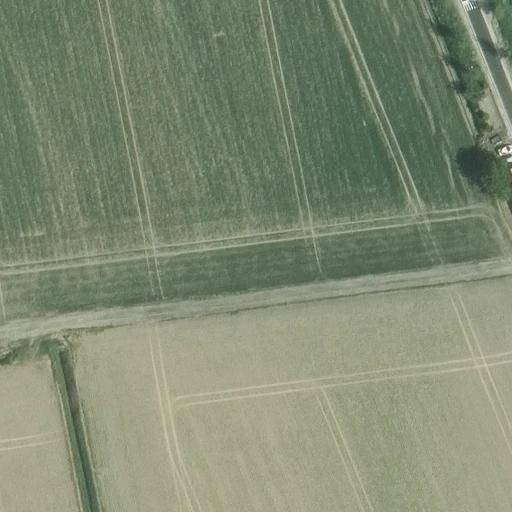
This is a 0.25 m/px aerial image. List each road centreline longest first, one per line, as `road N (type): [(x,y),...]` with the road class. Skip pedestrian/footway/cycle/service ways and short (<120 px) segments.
road 1 (track): [(511,267),(32,327)]
road 2 (tertiary): [(511,117),(465,0)]
